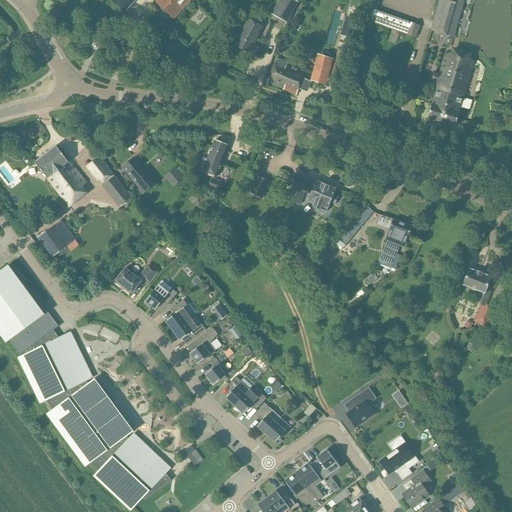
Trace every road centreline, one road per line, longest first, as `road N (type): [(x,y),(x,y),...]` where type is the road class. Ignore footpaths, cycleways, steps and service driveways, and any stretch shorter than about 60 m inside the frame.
road 1 (tertiary): [(511,210),(246,112),(67,87)]
road 2 (residential): [(0,219),(66,306),(117,302),(147,326),(207,405),(271,463)]
road 3 (residential): [(393,511),(335,428),(271,463)]
